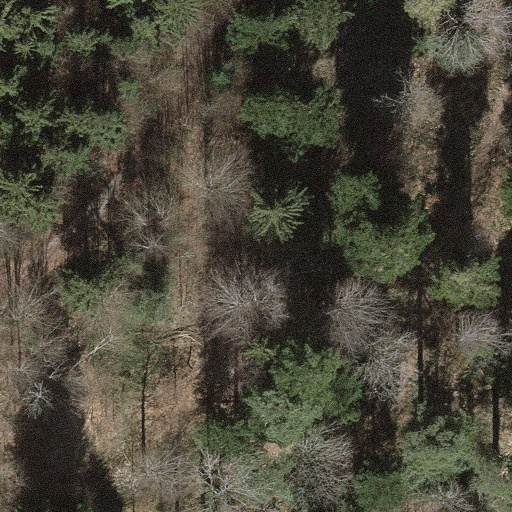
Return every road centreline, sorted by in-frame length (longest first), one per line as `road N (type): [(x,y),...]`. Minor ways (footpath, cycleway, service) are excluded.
road 1 (track): [(228,0),(130,178),(48,259),(0,286)]
road 2 (track): [(391,388),(405,317),(511,84)]
